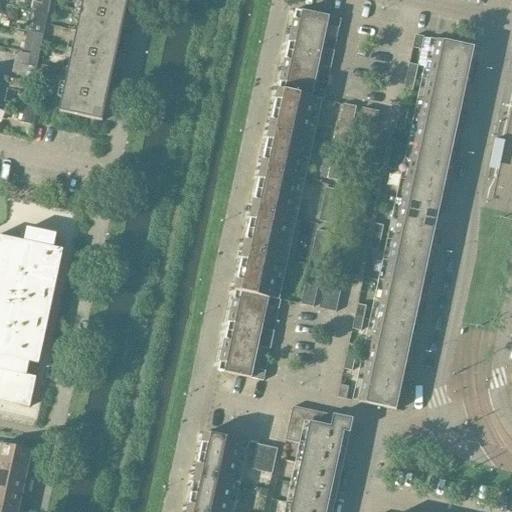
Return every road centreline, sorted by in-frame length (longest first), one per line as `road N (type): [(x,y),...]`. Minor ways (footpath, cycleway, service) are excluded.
road 1 (residential): [(504,18),(439,370),(444,423)]
road 2 (residential): [(355,511),(371,441),(444,423)]
